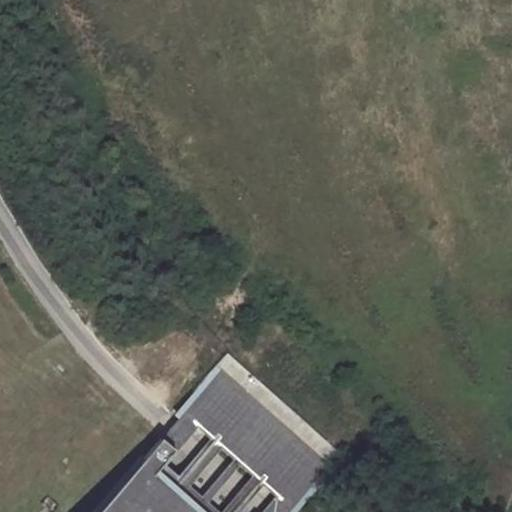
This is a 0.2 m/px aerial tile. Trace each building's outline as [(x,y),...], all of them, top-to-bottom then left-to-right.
[(120,0),(129,21),(84,40),(111,104),(278,34),(263,0),(120,0)] [(182,410),(287,504),(326,460),(333,466),(343,454),(223,349),(213,360),(221,366),(182,410)] [(182,410),(221,366),(213,360),(202,372),(185,392),(174,404),(182,410)] [(212,511),(227,496),(197,470),(175,494),(150,471),(171,447),(164,441),(158,436),(90,511),(212,511)] [(294,510),(333,466),(326,460),(287,504),(294,510)]
